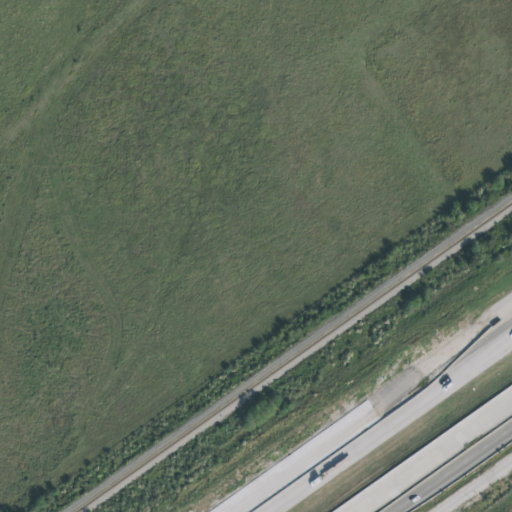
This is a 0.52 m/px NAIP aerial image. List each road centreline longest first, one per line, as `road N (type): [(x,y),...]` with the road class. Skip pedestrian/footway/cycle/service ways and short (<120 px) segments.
road 1 (motorway): [(511,325),(238,511)]
road 2 (motorway): [(349,511),(511,397)]
